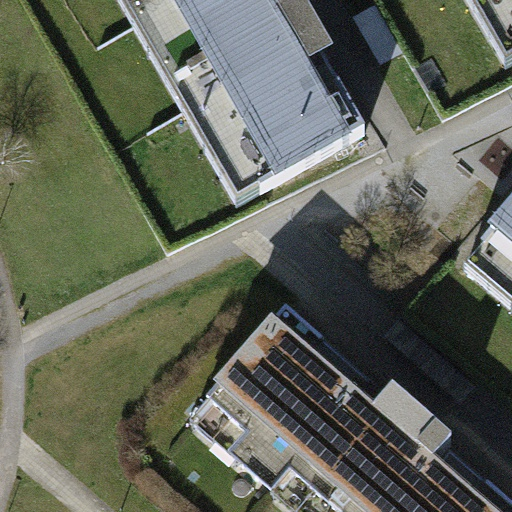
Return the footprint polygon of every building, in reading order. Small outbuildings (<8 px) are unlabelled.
[(286,0),(117,0),(234,209),(363,138),(286,0)] [(511,0),(467,0),(503,64),(511,58),(511,0)] [(352,17),(379,68),(403,55),(376,5),(352,17)] [(511,194),(459,256),(511,301),(511,194)] [(511,511),(511,508),(279,309),(181,423),(284,511),(511,511)] [(474,386),(399,319),(385,335),(460,402),(474,386)]
